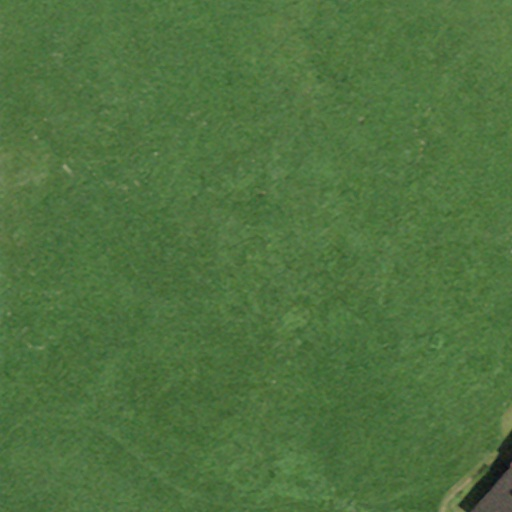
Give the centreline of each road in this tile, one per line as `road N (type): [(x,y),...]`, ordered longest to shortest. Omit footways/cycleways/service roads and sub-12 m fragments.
road 1 (track): [(238,511),(403,497),(450,476),(511,424)]
road 2 (track): [(0,431),(45,420),(106,439),(157,483),(213,511)]
